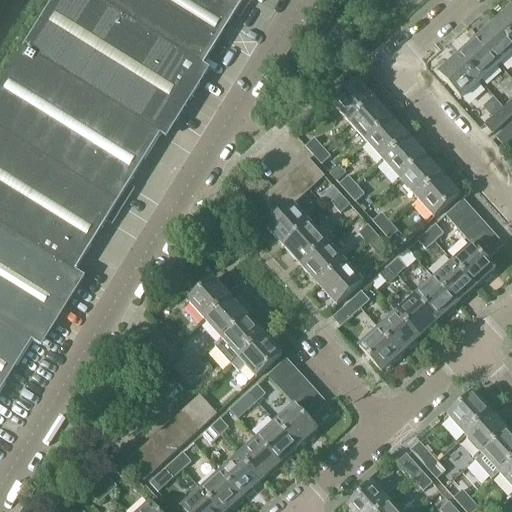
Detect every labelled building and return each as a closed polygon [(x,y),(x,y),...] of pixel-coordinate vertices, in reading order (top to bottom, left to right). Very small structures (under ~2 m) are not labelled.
[(98,0),(56,0),(26,50),(163,135),(162,136),(166,139),(183,112),(179,109),(189,92),(194,95),(210,70),(205,67),(98,0)] [(251,0),(98,0),(205,67),(237,16),(242,19),(253,1),(251,0)] [(511,8),(494,24),(511,43),(511,8)] [(511,43),(494,24),(475,41),(498,67),(511,54),(511,43)] [(475,41),(457,58),(480,83),(498,67),(475,41)] [(26,50),(0,91),(0,128),(125,207),(135,190),(130,187),(162,136),(163,135),(26,50)] [(480,83),(457,58),(438,74),(461,100),(480,83)] [(334,106),(351,126),(377,103),(360,83),(334,106)] [(511,100),(503,109),(511,118),(511,117),(511,100)] [(351,126),(368,145),(394,122),(377,103),(351,126)] [(511,118),(503,109),(484,125),(493,135),(511,118)] [(368,145),(385,164),(411,141),(394,122),(368,145)] [(511,142),(511,125),(497,139),(505,148),(511,142)] [(0,128),(0,224),(77,272),(109,222),(113,225),(125,207),(0,128)] [(385,164),(402,182),(427,159),(411,141),(385,164)] [(307,150),(315,158),(323,151),(315,142),(307,150)] [(323,151),(315,158),(323,167),(331,159),(323,151)] [(402,182),(419,201),(444,178),(427,159),(402,182)] [(309,160),(300,168),(317,187),(325,179),(309,160)] [(300,168),(292,175),(309,194),(317,187),(300,168)] [(292,175),(284,183),(301,201),(309,194),(292,175)] [(340,186),(349,196),(358,188),(349,178),(340,186)] [(444,178),(419,201),(435,220),(461,198),(444,178)] [(284,183),(275,191),(292,209),(294,207),(301,201),(284,183)] [(325,196),(333,206),(343,197),(334,188),(325,196)] [(358,188),(349,196),(356,204),(365,196),(358,188)] [(268,230),(285,249),(311,226),(294,207),(292,209),(275,191),(264,201),(280,219),(268,230)] [(343,197),(333,206),(341,215),(351,207),(343,197)] [(447,219),(455,227),(473,211),(465,203),(447,219)] [(455,227),(463,236),(481,221),(473,211),(455,227)] [(373,223),(383,233),(392,225),(383,215),(373,223)] [(463,236),(472,246),(489,230),(481,221),(463,236)] [(0,321),(33,343),(38,346),(55,318),(50,315),(60,299),(65,302),(82,275),(77,272),(0,224),(0,321)] [(392,225),(383,233),(390,241),(399,233),(392,225)] [(285,249),(303,269),(329,246),(311,226),(285,249)] [(359,235),(368,245),(377,236),(369,226),(359,235)] [(437,226),(427,235),(435,244),(445,235),(437,226)] [(472,246),(473,247),(480,255),(497,239),(489,230),(472,246)] [(435,244),(427,235),(419,242),(427,251),(435,244)] [(377,236),(368,245),(376,254),(385,245),(377,236)] [(497,239),(480,255),(488,264),(505,248),(497,239)] [(303,269),(320,288),(346,265),(329,246),(303,269)] [(473,247),(454,264),(477,290),(496,273),(488,264),(480,255),(473,247)] [(389,255),(383,248),(376,254),(382,261),(389,255)] [(399,260),(390,268),(398,278),(407,269),(399,260)] [(454,264),(435,281),(458,307),(477,290),(454,264)] [(346,265),(320,288),(338,308),(364,285),(346,265)] [(398,278),(390,268),(381,276),(389,285),(398,278)] [(435,281),(416,298),(439,324),(458,307),(435,281)] [(183,288),(190,295),(196,289),(190,282),(183,288)] [(189,305),(207,324),(232,301),(215,282),(189,305)] [(363,294),(353,303),(361,312),(371,303),(363,294)] [(416,298),(397,315),(421,341),(439,324),(416,298)] [(207,324),(223,342),(249,319),(232,301),(207,324)] [(361,312),(353,303),(334,320),(342,329),(361,312)] [(397,315),(379,332),(402,358),(421,341),(397,315)] [(233,367),(234,367),(266,339),(249,319),(223,342),(216,348),(233,367)] [(0,395),(33,343),(0,321),(0,395)] [(149,341),(166,360),(176,351),(159,332),(149,341)] [(402,358),(379,332),(359,349),(383,375),(402,358)] [(266,339),(234,367),(240,374),(246,368),(257,380),(282,357),(266,339)] [(175,369),(183,378),(202,361),(194,352),(175,369)] [(202,361),(183,378),(192,388),(211,371),(202,361)] [(268,378),(277,387),(296,370),(288,361),(268,378)] [(277,387),(285,396),(304,379),(296,370),(277,387)] [(285,396),(292,405),(312,387),(304,379),(285,396)] [(258,387),(249,396),(257,405),(266,396),(258,387)] [(292,405),(295,407),(301,413),(320,396),(312,387),(292,405)] [(257,405),(249,396),(240,404),(249,413),(257,405)] [(320,396),(301,413),(309,422),(328,405),(320,396)] [(449,419),(466,438),(491,415),(474,396),(449,419)] [(200,398),(190,407),(207,425),(217,416),(200,398)] [(190,407),(181,415),(197,433),(207,425),(190,407)] [(295,407),(276,425),(299,450),(318,432),(301,413),(295,407)] [(181,415),(172,423),(189,441),(197,433),(181,415)] [(466,438),(482,456),(508,433),(491,415),(466,438)] [(221,421),(211,430),(219,439),(229,430),(221,421)] [(172,423),(163,431),(180,449),(189,441),(172,423)] [(276,425),(257,442),(280,467),(299,450),(276,425)] [(219,439),(211,430),(203,437),(211,446),(219,439)] [(163,431),(154,440),(170,458),(180,449),(163,431)] [(492,481),(499,475),(511,462),(511,437),(508,433),(482,456),(476,462),(492,481)] [(154,440),(145,448),(161,466),(170,458),(154,440)] [(257,442),(238,459),(261,484),(280,467),(257,442)] [(412,452),(430,472),(439,464),(421,444),(412,452)] [(145,448),(136,455),(153,473),(161,466),(145,448)] [(153,473),(136,455),(127,463),(144,481),(153,473)] [(184,455),(174,464),(182,472),(192,464),(184,455)] [(398,464),(415,483),(424,475),(407,456),(398,464)] [(238,459),(219,475),(242,501),(261,484),(238,459)] [(511,462),(499,475),(511,489),(511,462)] [(182,472),(174,464),(166,471),(174,480),(182,472)] [(439,464),(430,472),(438,480),(446,473),(439,464)] [(123,466),(116,473),(122,480),(130,473),(123,466)] [(219,475),(201,492),(218,511),(229,511),(242,501),(219,475)] [(424,475),(415,483),(424,493),(433,485),(424,475)] [(110,480),(100,489),(108,497),(118,489),(110,480)] [(349,508),(351,511),(382,511),(391,505),(374,486),(349,508)] [(108,497),(100,489),(92,496),(101,504),(108,497)] [(218,511),(201,492),(182,509),(185,511),(218,511)] [(454,500),(462,508),(471,500),(463,492),(454,500)] [(471,500),(462,508),(465,511),(477,511),(480,510),(471,500)]
